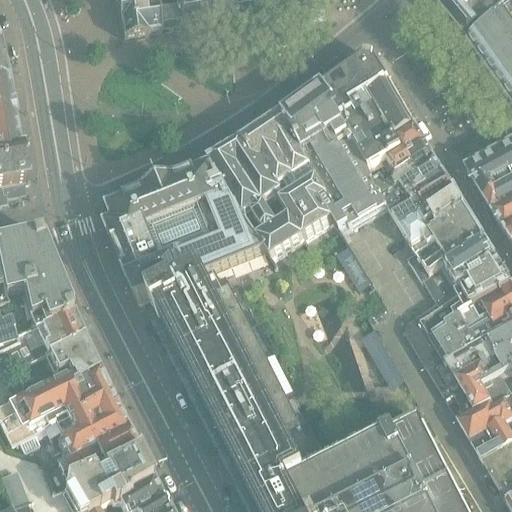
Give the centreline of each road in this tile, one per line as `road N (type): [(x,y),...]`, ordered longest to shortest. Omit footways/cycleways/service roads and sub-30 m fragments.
road 1 (tertiary): [(211,511),(87,273)]
road 2 (tertiary): [(68,206),(42,56),(23,0)]
